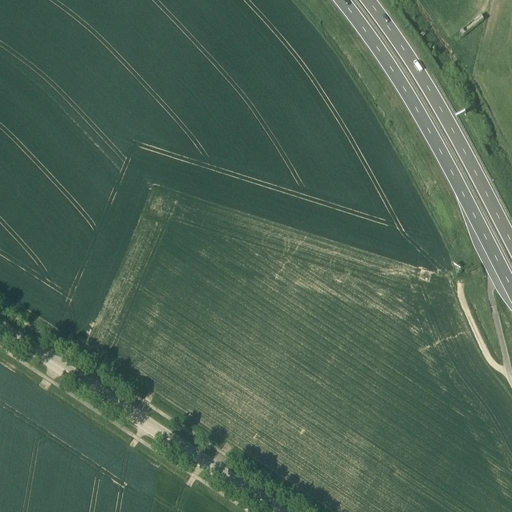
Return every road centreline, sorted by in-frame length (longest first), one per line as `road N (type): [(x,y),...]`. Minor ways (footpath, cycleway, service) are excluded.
road 1 (trunk): [(340,0),(400,84),(511,291)]
road 2 (trunk): [(511,244),(449,124),(367,0)]
